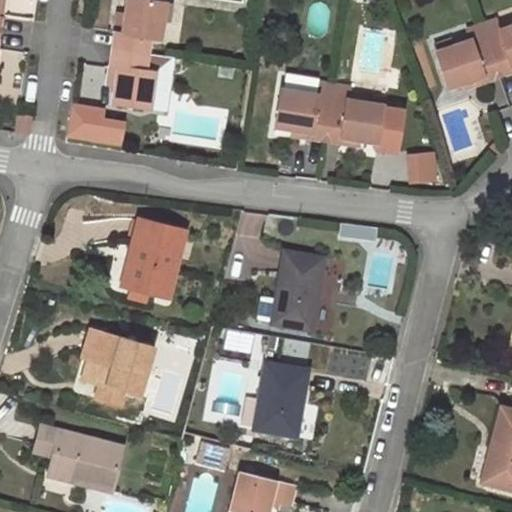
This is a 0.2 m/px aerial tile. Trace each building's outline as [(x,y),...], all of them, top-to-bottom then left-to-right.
[(114,32),(112,49),(109,66),(117,68),(114,86),(111,104),(148,110),(154,72),(144,70),(148,38),(159,40),(165,2),(148,0),(126,0),(125,15),(122,33),(114,32)] [(122,33),(125,15),(117,14),(114,32),(122,33)] [(480,28),(497,78),(511,74),(510,67),(511,66),(511,27),(498,32),(494,23),(480,28)] [(497,78),(480,28),(465,32),(468,42),(434,53),(445,89),(462,84),(481,78),(482,83),(497,78)] [(117,68),(109,66),(106,85),(114,86),(117,68)] [(481,78),(462,84),(464,89),(482,83),(481,78)] [(319,83),(317,96),(279,89),(273,127),(292,130),(310,133),(309,139),(339,143),(340,137),(358,141),(376,144),(382,106),(346,100),(348,87),(319,83)] [(376,144),(394,146),(399,109),(382,106),(376,144)] [(70,107),(66,136),(119,144),(122,124),(100,121),(102,112),(70,107)] [(18,120),(15,135),(28,137),(31,121),(18,120)] [(169,131),(159,129),(158,136),(168,138),(169,131)] [(309,139),(310,133),(292,130),(291,135),(309,139)] [(358,141),(340,137),(339,143),(357,146),(358,141)] [(435,180),(433,153),(407,155),(409,182),(435,180)] [(125,286),(131,287),(147,291),(167,296),(184,232),(138,220),(133,240),(137,241),(125,286)] [(284,252),(272,322),(311,329),(322,258),(284,252)] [(144,301),(147,291),(131,287),(128,297),(144,301)] [(105,363),(96,396),(120,404),(125,390),(138,394),(153,347),(89,329),(82,356),(105,363)] [(337,351),(337,377),(366,377),(366,351),(337,351)] [(265,363),(254,428),(297,435),(307,369),(265,363)] [(511,409),(500,407),(490,445),(495,446),(486,482),(511,488),(511,409)] [(53,454),(50,467),(82,475),(81,481),(110,489),(121,447),(40,427),(35,449),(53,454)] [(203,440),(198,460),(208,463),(213,443),(203,440)] [(213,443),(208,463),(224,467),(229,447),(213,443)] [(482,481),(486,482),(495,446),(490,445),(482,481)] [(50,467),(48,473),(81,481),(82,475),(50,467)] [(294,485),(239,470),(228,511),(266,511),(270,500),(289,505),(294,485)]
